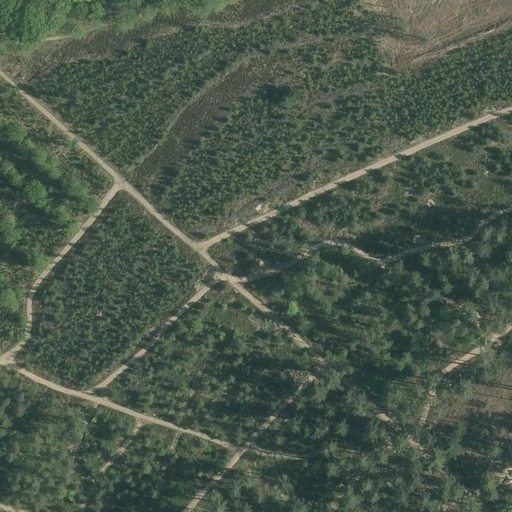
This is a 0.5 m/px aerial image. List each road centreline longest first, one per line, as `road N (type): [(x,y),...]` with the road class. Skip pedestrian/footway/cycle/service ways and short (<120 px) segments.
road 1 (track): [(0,74),(324,362)]
road 2 (track): [(511,111),(196,247)]
road 3 (track): [(0,358),(22,341),(37,281),(126,185)]
road 4 (track): [(324,362),(483,511)]
road 5 (track): [(324,362),(186,511)]
road 6 (track): [(415,448),(438,379),(511,326)]
